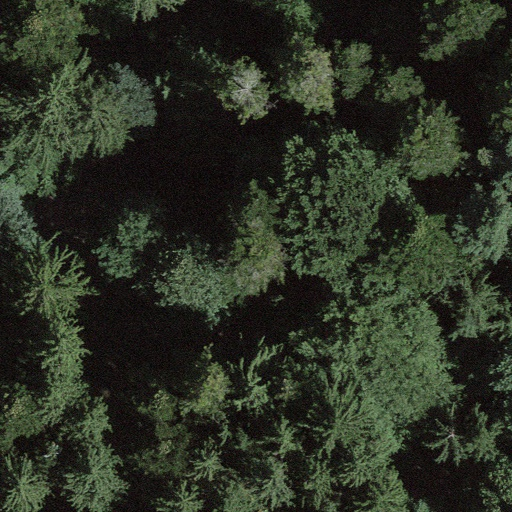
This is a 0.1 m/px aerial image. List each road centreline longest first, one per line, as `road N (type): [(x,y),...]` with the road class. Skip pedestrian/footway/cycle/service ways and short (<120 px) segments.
road 1 (track): [(468,511),(127,251),(0,178)]
road 2 (track): [(179,0),(127,251),(130,511)]
